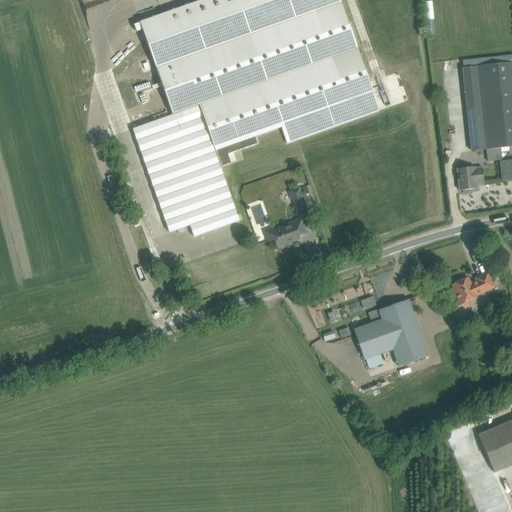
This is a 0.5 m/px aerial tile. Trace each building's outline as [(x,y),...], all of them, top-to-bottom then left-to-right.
[(194,237),(239,221),(220,167),(231,164),(228,155),(257,144),(255,138),(281,128),(287,144),(379,112),(339,0),(203,0),(140,23),(173,116),(133,130),(169,233),(190,226),(194,237)] [(428,36),(435,35),(432,2),(425,3),(428,36)] [(511,56),(462,61),(463,69),(462,69),(471,152),(486,150),(493,149),(501,149),(511,147),(511,56)] [(487,162),(495,161),(493,149),(486,150),(487,162)] [(495,161),(502,161),(501,149),(493,149),(495,161)] [(511,161),(500,163),(502,182),(511,180),(511,161)] [(475,169),(475,168),(457,169),(459,191),(477,189),(476,184),(484,184),(482,168),(475,169)] [(307,211),(299,188),(288,192),(291,201),(293,200),(298,214),(307,211)] [(306,233),(303,224),(302,222),(301,219),(292,223),(293,225),(276,231),(275,228),(265,232),(268,242),(274,240),(277,248),(299,240),(298,236),(306,233)] [(143,268),(153,264),(158,263),(148,232),(133,238),(143,268)] [(494,288),(487,273),(475,279),(477,282),(470,284),(468,278),(452,286),(456,295),(454,296),(459,306),(477,298),(476,296),(494,288)] [(429,357),(412,310),(409,300),(379,311),(382,320),(354,330),(364,360),(392,351),(398,367),(429,357)] [(415,313),(419,311),(414,301),(410,303),(415,313)] [(494,473),(511,465),(511,420),(478,435),(494,473)]
